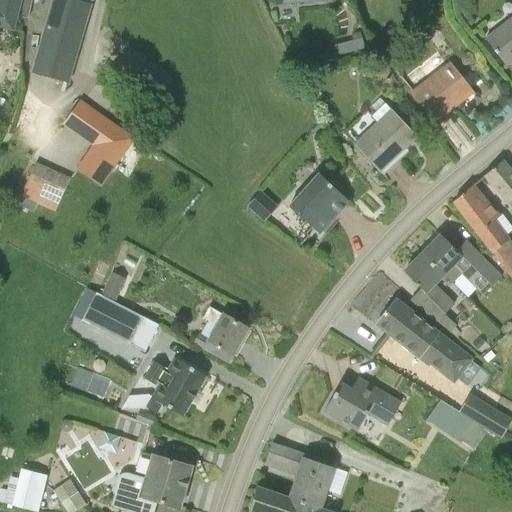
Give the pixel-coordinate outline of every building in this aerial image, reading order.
[(17,18),(22,0),(0,0),(0,33),(1,29),(14,33),(18,18),(17,18)] [(22,0),(17,18),(18,18),(26,20),(31,0),(54,0),(37,75),(66,84),(90,0),(22,0)] [(469,16),(463,21),(469,28),(475,22),(469,16)] [(506,67),(511,61),(511,16),(485,39),(506,67)] [(360,32),(350,35),(354,47),(363,45),(360,32)] [(434,122),(472,92),(449,64),(412,93),(434,122)] [(79,102),(46,148),(99,185),(134,141),(79,102)] [(379,172),(416,138),(385,104),(372,117),(377,124),(354,145),(379,172)] [(511,167),(509,171),(501,162),(484,176),(511,208),(511,167)] [(69,180),(35,165),(21,196),(55,210),(69,180)] [(348,202),(333,188),(319,175),(289,207),(318,234),(348,202)] [(472,186),(452,202),(511,280),(511,248),(492,222),(498,217),(472,186)] [(249,203),(266,217),(279,203),(262,188),(249,203)] [(474,268),(440,236),(422,254),(443,276),(452,285),(461,275),(482,294),(501,277),(483,260),(474,268)] [(450,333),(458,324),(446,313),(454,305),(433,285),(443,276),(422,254),(404,273),(420,289),(410,300),(450,333)] [(111,275),(102,296),(114,301),(124,280),(111,275)] [(143,318),(100,294),(85,322),(128,346),(143,318)] [(462,357),(428,328),(394,301),(377,324),(405,348),(406,347),(447,377),(462,357)] [(193,343),(227,363),(232,355),(233,355),(248,330),(222,314),(222,315),(209,308),(202,319),(215,327),(207,340),(198,335),(193,343)] [(206,376),(175,358),(167,373),(163,370),(165,368),(154,362),(144,379),(155,385),(156,383),(160,385),(148,406),(158,412),(162,405),(182,417),(206,376)] [(472,361),(457,379),(466,386),(480,368),(472,361)] [(400,404),(357,378),(351,389),(340,383),(323,412),(356,431),(367,414),(387,426),(400,404)] [(500,439),(511,420),(469,395),(458,413),(460,415),(500,439)] [(458,413),(440,401),(426,420),(447,435),(460,415),(458,413)] [(137,414),(135,420),(151,427),(155,418),(146,414),(145,418),(137,414)] [(297,476),(289,499),(319,509),(325,491),(340,496),(347,474),(334,468),(305,458),(305,456),(271,445),(264,464),(297,476)] [(140,497),(179,509),(192,467),(152,456),(140,497)] [(38,511),(48,477),(21,470),(12,506),(33,511),(38,511)] [(61,486),(53,491),(66,511),(75,511),(77,511),(61,486)] [(326,511),(319,509),(289,499),(256,488),(248,511),(251,511),(326,511)]
